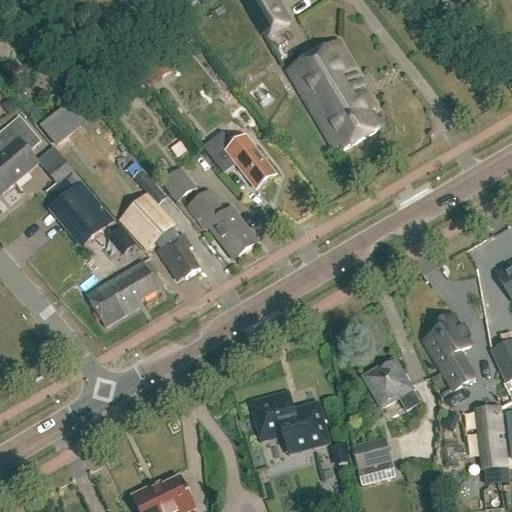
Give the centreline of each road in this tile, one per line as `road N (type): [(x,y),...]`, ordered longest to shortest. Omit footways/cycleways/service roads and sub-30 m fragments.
road 1 (tertiary): [(109,397),(511,159)]
road 2 (unclassified): [(109,397),(0,261)]
road 3 (tertiary): [(0,460),(109,397)]
